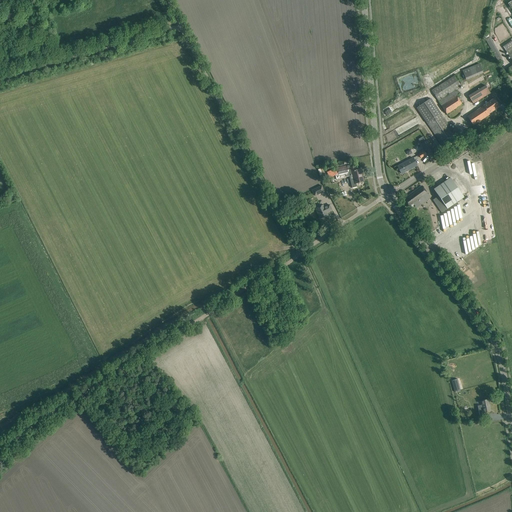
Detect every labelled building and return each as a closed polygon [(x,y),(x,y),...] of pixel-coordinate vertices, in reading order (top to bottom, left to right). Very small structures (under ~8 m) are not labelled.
[(506,27),(511,23),(511,20),(506,7),(499,10),(506,27)] [(436,77),(470,58),(467,51),(432,71),(436,77)] [(466,79),(484,74),(480,64),(462,69),(466,79)] [(456,75),(431,90),(447,114),(462,104),(457,96),(460,94),(456,90),(462,86),(461,85),(464,83),(461,79),(459,80),(456,75)] [(473,103),(491,93),(486,84),(471,92),(472,93),(469,95),(473,103)] [(427,123),(443,146),(457,137),(441,114),(441,113),(431,98),(417,108),(427,123)] [(467,117),(470,121),(473,125),(489,115),(489,114),(500,107),(494,98),(483,106),(467,117)] [(422,144),(421,144),(428,156),(429,155),(431,159),(436,156),(434,152),(427,140),(426,141),(422,144)] [(402,174),(417,165),(413,158),(397,166),(402,174)] [(338,169),(337,169),(337,170),(338,174),(339,176),(349,173),(349,174),(352,173),(354,180),(351,180),(352,188),(357,187),(356,183),(363,182),(361,174),(362,174),(360,169),(356,170),(355,166),(351,167),(350,166),(347,167),(338,169)] [(337,170),(328,174),(330,178),(336,175),(338,174),(337,170)] [(464,197),(451,178),(433,189),(444,205),(439,209),(440,211),(446,207),(447,209),(464,197)] [(312,190),(315,196),(325,191),(322,185),(312,190)] [(409,208),(413,205),(419,201),(421,205),(430,198),(422,186),(408,196),(408,195),(403,199),(409,208)] [(328,215),(327,214),(327,213),(332,210),(329,204),(324,207),(323,205),(316,209),(317,210),(321,219),(328,215)] [(457,379),(451,380),(454,391),(460,390),(457,379)] [(483,412),(485,412),(490,411),(488,400),(481,401),(483,412)]
